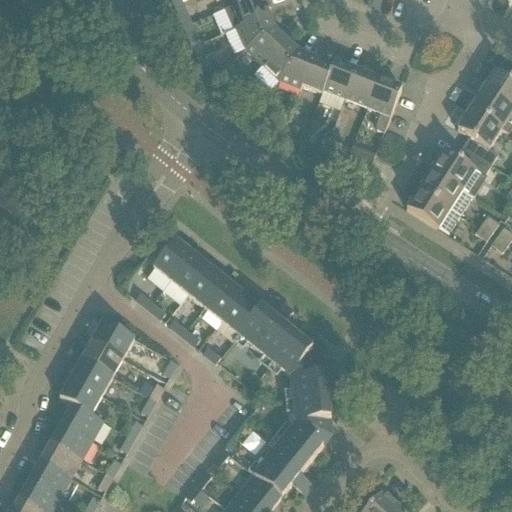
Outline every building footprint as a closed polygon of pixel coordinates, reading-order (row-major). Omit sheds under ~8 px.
[(168,0),(173,10),(181,6),(178,0),(168,0)] [(231,11),(255,0),(213,0),(215,3),(223,0),(229,0),(233,9),(231,10),(231,11)] [(255,0),(231,11),(224,14),(232,33),(235,32),(235,33),(268,18),(266,15),(269,13),(263,0),(255,0)] [(178,21),(186,18),(181,6),(173,10),(178,21)] [(245,54),(274,33),(268,18),(235,33),(245,54)] [(261,70),(285,44),(274,33),(245,54),(261,70)] [(191,51),(199,47),(195,37),(186,40),(191,51)] [(196,64),(205,60),(213,56),(208,44),(199,47),(191,51),(196,64)] [(278,86),(297,55),(285,44),(261,70),(278,86)] [(299,94),(312,62),(297,55),(278,86),(299,94)] [(333,66),(317,60),(316,64),(312,62),(299,94),(301,90),(321,98),(333,66)] [(344,104),(356,75),(333,66),(321,98),(322,95),(344,104)] [(366,113),(378,84),(356,75),(344,104),(366,113)] [(511,86),(494,75),(482,95),(511,114),(511,86)] [(231,101),(237,95),(227,84),(221,90),(231,101)] [(383,136),(389,122),(401,93),(378,84),(366,113),(379,118),(374,130),(376,134),(383,136)] [(240,110),(246,104),(237,95),(231,101),(240,110)] [(473,101),(468,110),(471,112),(469,114),(501,134),(507,139),(511,132),(511,114),(482,95),(476,103),(473,101)] [(469,114),(457,134),(475,146),(468,156),(476,161),(490,170),(497,159),(488,154),(501,134),(469,114)] [(283,136),(286,128),(267,120),(264,128),(271,131),(283,136)] [(294,141),(297,133),(286,128),(283,136),(294,141)] [(325,153),(329,144),(317,140),(314,148),(325,153)] [(337,158),(341,149),(329,144),(325,153),(337,158)] [(370,170),(374,161),(375,159),(352,150),(348,161),(370,170)] [(462,167),(443,155),(431,174),(462,194),(472,201),(485,180),(484,180),(490,170),(468,156),(462,167)] [(459,220),(471,202),(461,196),(462,194),(431,174),(418,194),(459,220)] [(448,238),(459,220),(418,194),(406,213),(437,233),(438,232),(448,238)] [(492,237),(498,228),(487,220),(481,229),(492,237)] [(485,246),(492,237),(481,229),(474,238),(485,246)] [(508,249),(511,242),(511,238),(503,232),(496,241),(508,249)] [(501,257),(508,249),(496,241),(490,249),(501,257)] [(170,287),(192,258),(175,244),(152,272),(170,287)] [(187,300),(209,272),(192,258),(170,287),(187,300)] [(204,314),(226,286),(209,272),(187,300),(204,314)] [(221,327),(243,299),(226,286),(204,314),(221,327)] [(147,314),(153,308),(140,298),(135,304),(147,314)] [(238,341),(260,313),(243,299),(221,327),(238,341)] [(160,325),(165,318),(153,308),(147,314),(160,325)] [(285,325),(292,316),(283,308),(276,317),(272,322),(260,313),(238,341),(272,368),(294,340),(281,330),(285,325)] [(181,342),(187,335),(174,325),(168,331),(181,342)] [(122,363),(133,344),(102,326),(91,346),(122,363)] [(194,352),(199,345),(187,335),(181,342),(194,352)] [(292,405),(327,401),(323,363),(294,340),(272,368),(290,382),(292,405)] [(112,382),(122,363),(91,346),(81,364),(112,382)] [(215,369),(220,362),(208,352),(202,359),(215,369)] [(101,401),(112,382),(81,364),(70,383),(101,401)] [(169,383),(177,369),(170,365),(162,379),(169,383)] [(91,419),(101,401),(70,383),(59,403),(71,410),(91,419)] [(155,407),(163,393),(156,389),(148,403),(155,407)] [(308,468),(332,439),(327,401),(292,405),(294,428),(280,445),(308,468)] [(147,421),(154,410),(155,407),(148,403),(140,417),(147,421)] [(92,446),(103,427),(91,419),(71,410),(61,428),(92,446)] [(134,444),(142,430),(135,426),(127,440),(134,444)] [(81,465),(92,446),(61,428),(50,447),(81,465)] [(126,458),(134,444),(127,440),(119,454),(126,458)] [(280,445),(253,479),(281,502),(290,491),(290,490),(295,494),(304,501),(312,491),(303,484),(298,480),(302,475),(308,468),(280,445)] [(71,484),(81,465),(50,447),(39,466),(71,484)] [(218,473),(228,461),(222,455),(212,468),(218,473)] [(112,482),(120,468),(113,464),(105,478),(112,482)] [(60,503),(71,484),(39,466),(29,485),(60,503)] [(202,494),(212,482),(205,476),(195,489),(202,494)] [(104,496),(112,482),(105,478),(97,492),(104,496)] [(258,511),(272,511),(281,502),(253,479),(239,496),(258,511)] [(32,511),(54,511),(60,503),(29,485),(18,504),(32,511)] [(191,507),(202,494),(195,489),(185,501),(191,507)] [(258,511),(239,496),(227,511),(258,511)] [(398,511),(399,511),(382,496),(366,511),(398,511)] [(95,511),(99,506),(92,502),(86,511),(95,511)]
